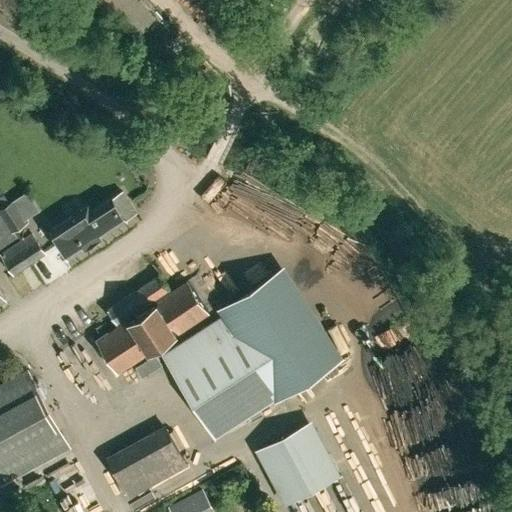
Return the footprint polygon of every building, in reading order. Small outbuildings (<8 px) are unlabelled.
[(83,0),(131,45),(155,19),(135,0),(83,0)] [(70,256),(135,212),(121,190),(91,211),(87,205),(52,229),(70,256)] [(0,207),(9,202),(4,193),(0,195),(0,207)] [(0,238),(29,221),(14,199),(9,202),(0,207),(0,238)] [(47,252),(33,232),(0,252),(0,253),(13,274),(47,252)] [(163,353),(215,435),(343,353),(283,259),(216,303),(224,314),(163,353)] [(97,339),(118,371),(208,311),(188,279),(148,306),(146,303),(169,288),(160,274),(108,308),(117,322),(134,311),(136,313),(97,339)] [(0,478),(67,443),(28,370),(0,385),(0,478)] [(341,473),(311,418),(254,448),(285,504),(341,473)] [(107,455),(129,497),(189,464),(166,423),(107,455)]
